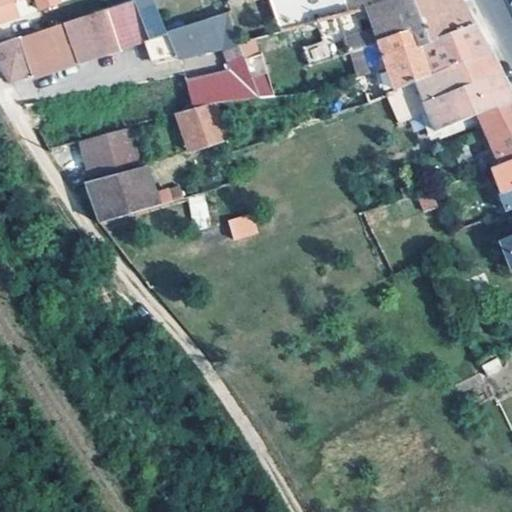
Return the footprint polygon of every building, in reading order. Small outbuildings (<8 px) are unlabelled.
[(15,0),(0,0),(0,16),(20,10),(15,0)] [(167,34),(150,0),(137,0),(112,8),(0,44),(0,70),(1,72),(10,83),(31,74),(33,80),(63,70),(77,64),(91,60),(106,55),(120,51),(134,46),(147,41),(155,65),(176,60),(167,34)] [(227,15),(237,46),(350,16),(366,10),(396,0),(268,0),(276,24),(243,32),(236,12),(230,14),(227,15)] [(457,0),(396,0),(366,10),(373,31),(324,44),(329,62),(353,56),(362,78),(378,73),(369,50),(412,35),(417,49),(474,29),(457,0)] [(253,93),(237,46),(227,15),(167,34),(176,60),(192,56),(207,52),(221,49),(231,72),(216,76),(201,80),(184,84),(185,87),(194,111),(214,105),(226,104),(242,102),(240,97),(253,93)] [(395,95),(488,56),(482,43),(474,29),(417,49),(412,35),(369,50),(378,73),(385,71),(395,95)] [(324,44),(306,50),(311,67),(329,62),(324,44)] [(488,56),(395,95),(388,97),(399,125),(428,113),(436,133),(479,116),(511,103),(511,100),(502,82),(488,56)] [(395,95),(385,71),(378,73),(383,88),(365,95),(368,104),(388,97),(395,95)] [(511,103),(479,116),(484,131),(498,170),(511,164),(511,103)] [(217,115),(214,105),(194,111),(177,115),(187,152),(226,141),(217,115)] [(92,187),(143,169),(130,129),(77,144),(92,187)] [(511,164),(498,170),(482,176),(486,186),(495,182),(501,197),(498,198),(504,214),(511,210),(511,164)] [(143,169),(92,187),(87,189),(100,225),(119,220),(182,201),(179,188),(152,196),(145,169),(143,169)] [(203,193),(187,197),(195,230),(211,227),(203,193)] [(448,235),(431,195),(418,199),(435,240),(448,235)] [(264,236),(257,217),(233,226),(241,244),(264,236)] [(511,239),(501,245),(511,271),(511,239)]
